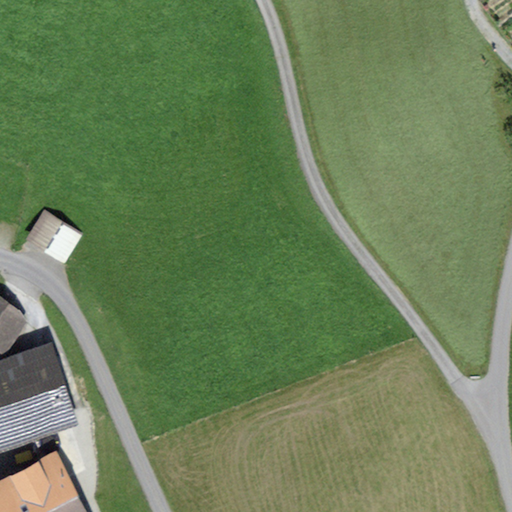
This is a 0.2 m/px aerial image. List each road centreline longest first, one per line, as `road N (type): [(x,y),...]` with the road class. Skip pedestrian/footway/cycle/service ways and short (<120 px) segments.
road 1 (residential): [(493,429),(332,214),(301,145),(262,0)]
road 2 (residential): [(0,260),(53,287),(80,327),(162,511)]
road 3 (residential): [(493,429),(511,272)]
